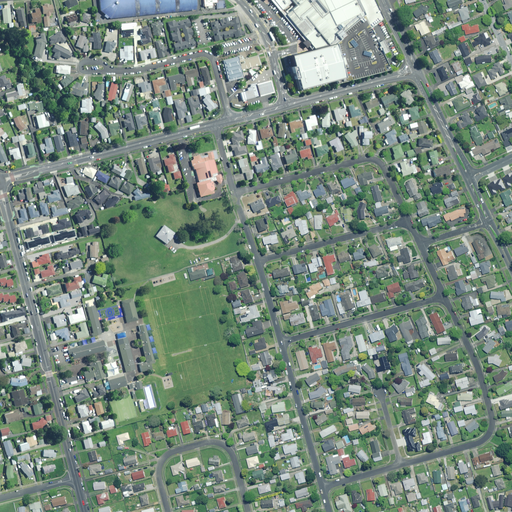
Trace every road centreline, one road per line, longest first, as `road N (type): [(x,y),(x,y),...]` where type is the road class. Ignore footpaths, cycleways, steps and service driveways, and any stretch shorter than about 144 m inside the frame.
road 1 (tertiary): [(75,478),(0,188)]
road 2 (residential): [(400,464),(472,445),(492,428),(478,370),(443,296)]
road 3 (tertiary): [(215,123),(2,180)]
road 4 (residential): [(408,220),(371,158),(233,192)]
road 5 (residential): [(168,511),(162,460),(211,442),(230,450),(248,511)]
road 6 (residential): [(112,70),(208,54),(229,119)]
road 7 (residential): [(257,260),(408,220)]
road 8 (residential): [(322,487),(280,342)]
road 9 (tertiary): [(416,71),(285,105)]
